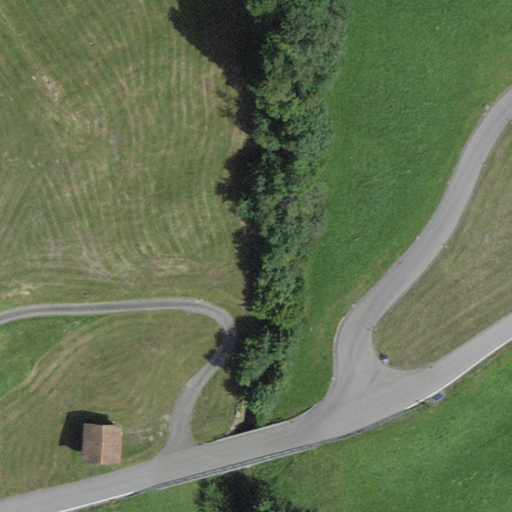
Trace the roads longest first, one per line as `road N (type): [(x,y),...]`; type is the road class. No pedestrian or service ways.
road 1 (track): [(0,318),(214,305),(234,331),(187,399),(189,464)]
road 2 (tertiary): [(18,511),(293,436),(369,405)]
road 3 (tertiary): [(369,405),(357,373),(359,329),(431,248),(511,110)]
road 4 (tertiary): [(369,405),(426,382),(511,325)]
